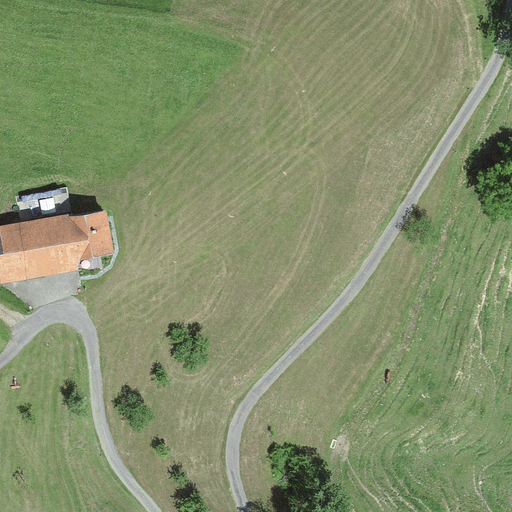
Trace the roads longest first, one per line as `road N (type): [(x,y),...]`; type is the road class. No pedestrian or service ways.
road 1 (track): [(511,8),(483,83),(372,265),(258,394),(240,433),(245,511)]
road 2 (track): [(151,511),(105,450),(85,325),(53,315),(0,360)]
